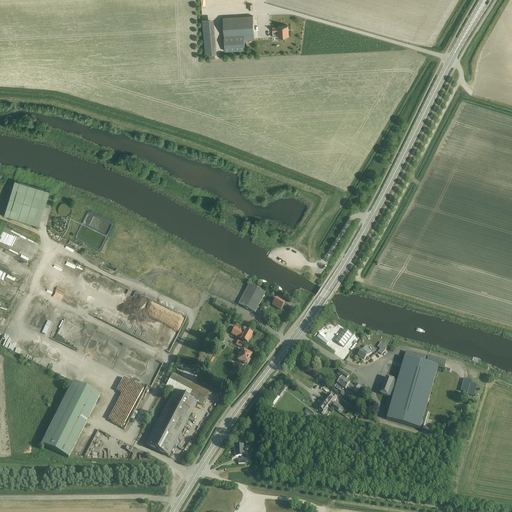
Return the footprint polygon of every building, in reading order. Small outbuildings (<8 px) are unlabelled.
[(224,33),(225,51),(245,50),(244,35),(254,35),(253,16),(223,18),(223,20),(222,20),(222,25),(222,33),(224,33)] [(206,20),(209,55),(218,54),(216,19),(206,20)] [(273,31),(278,31),(278,37),(289,36),(288,25),(278,26),(278,27),(272,28),(273,31)] [(4,214),(39,225),(49,191),(14,180),(4,214)] [(0,242),(19,251),(34,258),(40,244),(6,228),(0,242)] [(255,312),(257,308),(265,293),(249,284),(239,304),(238,304),(245,307),(245,308),(247,309),(248,309),(255,313),(255,312)] [(270,296),(265,305),(268,307),(273,298),(273,297),(275,294),(272,292),(270,296)] [(272,305),(280,310),(285,303),(280,300),(279,301),(276,299),(272,305)] [(240,340),(247,344),(252,335),(245,331),(244,333),(235,327),(231,334),(241,340),(240,340)] [(335,341),(343,347),(352,335),(344,329),(335,341)] [(381,350),(378,353),(382,355),(389,346),(386,344),(385,345),(381,350)] [(368,357),(368,356),(372,354),(366,347),(363,349),(362,351),(358,356),(365,361),(366,359),(369,361),(370,359),(368,357)] [(243,351),(242,351),(240,350),(238,353),(241,354),(237,361),(241,362),(240,364),(240,365),(242,366),(243,366),(244,364),(247,366),(249,362),(248,361),(251,355),(243,351)] [(215,358),(203,352),(197,363),(208,369),(215,358)] [(438,368),(444,370),(446,362),(429,357),(428,359),(406,352),(398,383),(394,381),(394,380),(387,378),(381,394),(388,397),(388,396),(392,397),(392,398),(393,399),(387,420),(420,430),(438,368)] [(89,374),(92,368),(85,364),(81,370),(89,374)] [(341,370),(338,375),(342,378),(337,384),(338,384),(335,388),(340,391),(342,387),(346,390),(348,387),(351,390),(356,394),(361,388),(356,384),(354,387),(350,384),(346,381),(349,376),(341,370)] [(145,445),(168,457),(190,417),(191,414),(197,403),(202,406),(209,393),(173,374),(166,387),(174,391),(145,445)] [(464,379),(460,391),(467,393),(467,396),(473,397),(477,386),(470,384),(471,381),(464,379)] [(68,459),(100,396),(73,382),(41,445),(68,459)] [(283,387),(278,396),(280,398),(286,389),(284,388),(283,387)] [(329,395),(324,402),(329,405),(332,408),(335,409),(334,410),(336,411),(338,412),(341,407),(335,403),(335,404),(332,403),(337,397),(334,395),(333,397),(329,395)] [(321,414),(323,415),(327,409),(326,409),(329,405),(324,402),(319,409),(322,411),(321,414)] [(94,423),(82,449),(87,452),(99,425),(94,423)] [(236,445),(234,446),(235,452),(235,457),(241,456),(242,460),(238,460),(238,464),(243,464),(244,463),(247,463),(246,460),(246,451),(244,451),(244,445),(241,445),(238,445),(236,445)]
